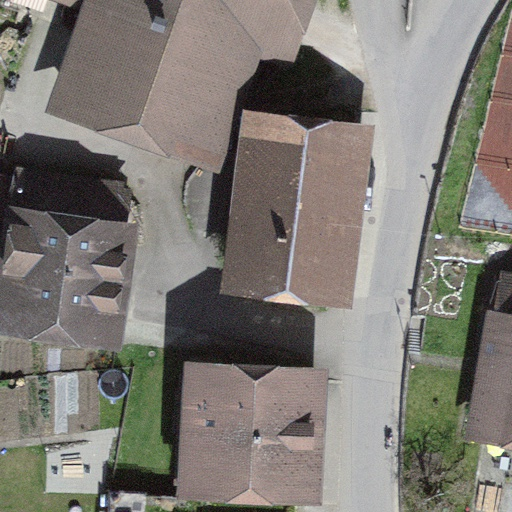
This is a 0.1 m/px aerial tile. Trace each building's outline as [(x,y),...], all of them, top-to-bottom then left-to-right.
[(3,0),(81,24),(46,132),(204,185),(248,61),(292,78),(318,0),(3,0)] [(373,144),(243,128),(221,311),(351,327),(373,144)] [(136,238),(0,223),(0,354),(122,367),(136,238)] [(511,323),(491,320),(467,450),(511,458),(511,323)] [(188,382),(184,511),(316,511),(320,386),(188,382)]
